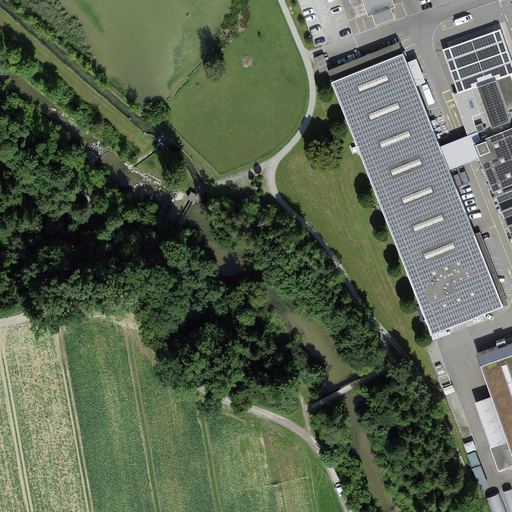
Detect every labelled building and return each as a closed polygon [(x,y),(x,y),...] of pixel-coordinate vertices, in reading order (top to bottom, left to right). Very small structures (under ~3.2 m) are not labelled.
[(396,5),(393,0),(361,0),(367,16),(396,5)] [(442,51),(454,81),(504,62),(511,81),(511,65),(498,29),(442,51)] [(401,48),(327,77),(428,333),(503,304),(450,170),(440,145),(401,48)] [(408,64),(417,87),(427,83),(417,60),(408,64)] [(468,134),(478,159),(511,244),(511,81),(504,62),(454,81),(474,132),(468,134)] [(478,159),(468,134),(440,145),(450,170),(478,159)] [(511,463),(511,338),(477,350),(507,437),(490,443),(499,468),(511,463)] [(496,511),(506,511),(503,502),(494,505),(496,511)]
